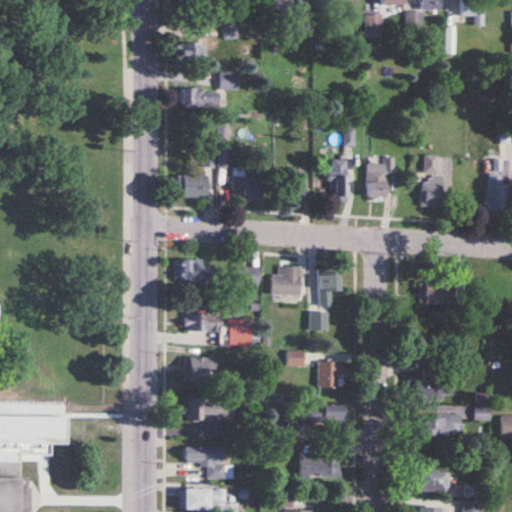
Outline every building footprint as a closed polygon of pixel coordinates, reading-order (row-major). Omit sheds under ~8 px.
[(483,0),(460,0),(460,17),(473,17),(473,26),(483,26),(483,0)] [(225,22),(226,34),(236,34),(235,21),(244,20),(243,1),(227,2),(229,22),(225,22)] [(364,36),(381,36),(381,14),(364,14),(364,36)] [(237,90),(237,72),(219,72),(219,90),(237,90)] [(218,108),(218,90),(179,90),(179,108),(218,108)] [(353,130),(342,130),(342,146),(353,146),(353,130)] [(213,151),(202,151),(202,166),(213,166),(213,151)] [(229,151),(218,151),(218,167),(229,166),(229,151)] [(421,207),(441,207),(441,175),(435,175),(435,156),(422,156),(421,207)] [(385,175),(393,175),(393,158),(381,158),(382,164),(366,165),(366,198),(386,198),(385,175)] [(347,161),(329,161),(329,201),(347,201),(347,161)] [(232,192),(240,192),(240,201),(263,201),(263,177),(243,177),(243,168),(232,168),(232,192)] [(303,200),(303,169),(284,169),(284,200),(303,200)] [(487,174),(487,211),(504,211),(504,174),(487,174)] [(175,198),(205,198),(205,175),(175,175),(175,198)] [(202,266),(202,260),(174,260),(174,282),(213,282),(213,266),(202,266)] [(270,275),(270,295),(298,295),(298,266),(277,266),(277,275),(270,275)] [(233,268),(233,287),(257,287),(257,268),(233,268)] [(329,291),(339,291),(339,269),(317,269),(317,306),(329,306),(329,291)] [(452,304),(452,279),(418,279),(418,304),(452,304)] [(326,312),(308,312),(308,331),(326,331),(326,312)] [(184,331),(216,331),(216,314),(184,314),(184,331)] [(227,345),(249,345),(249,320),(227,320),(227,345)] [(302,366),(302,352),(287,352),(287,366),(302,366)] [(182,380),(218,380),(218,357),(182,357),(182,380)] [(341,387),(341,362),(317,362),(316,387),(341,387)] [(452,398),(452,379),(410,379),(410,398),(452,398)] [(187,397),(187,420),(227,420),(227,397),(187,397)] [(344,405),(301,405),(301,421),(344,421),(344,405)] [(449,414),(414,414),(414,436),(449,436),(449,414)] [(511,436),(511,416),(500,416),(500,437),(511,436)] [(272,439),(293,439),(293,421),(272,421),(272,439)] [(222,479),(222,447),(183,447),(183,464),(205,464),(205,479),(222,479)] [(299,454),(299,478),(339,479),(339,455),(299,454)] [(0,511),(25,511),(26,480),(19,477),(19,461),(0,460),(0,511)] [(419,491),(449,491),(449,472),(419,472),(419,491)] [(224,490),(179,489),(178,511),(236,511),(237,504),(224,503),(224,490)] [(271,508),(291,508),(291,490),(271,490),(271,508)]
